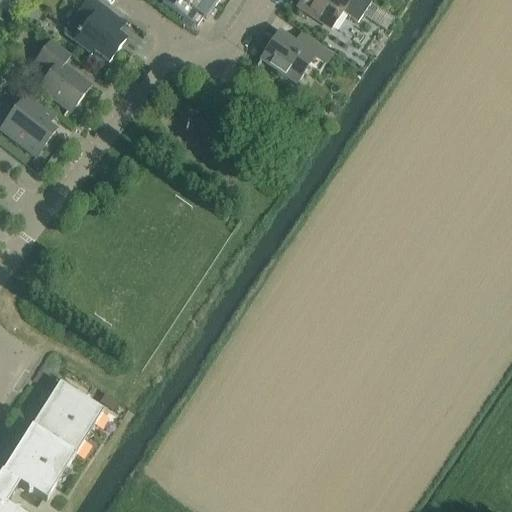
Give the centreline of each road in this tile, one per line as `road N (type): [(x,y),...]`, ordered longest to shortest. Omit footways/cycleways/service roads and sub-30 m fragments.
road 1 (residential): [(41,212),(178,42)]
road 2 (residential): [(178,42),(223,67),(267,0)]
